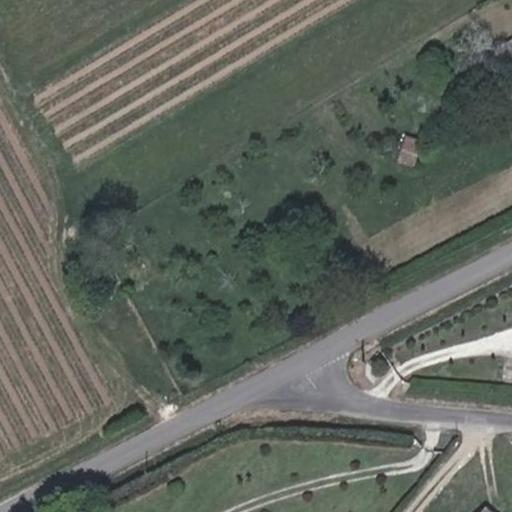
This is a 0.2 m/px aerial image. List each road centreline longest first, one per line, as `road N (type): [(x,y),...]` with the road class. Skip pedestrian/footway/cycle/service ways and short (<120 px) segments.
road 1 (tertiary): [(511,259),(246,393)]
road 2 (unclassified): [(511,414),(246,393)]
road 3 (tertiary): [(246,393),(12,511)]
